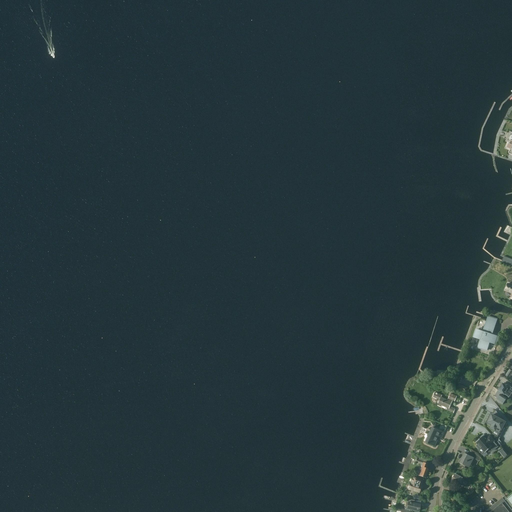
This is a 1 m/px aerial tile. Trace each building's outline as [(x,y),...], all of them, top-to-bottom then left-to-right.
[(483,332),(479,330),(478,330),(475,338),(480,339),(479,342),(481,342),(479,347),(487,350),(490,342),(495,344),(498,337),(496,336),(496,335),(493,334),(493,335),(491,334),(495,323),(496,324),(497,319),(489,316),(488,321),(487,320),(483,332)] [(459,384),(457,389),(465,393),(467,388),(459,384)] [(511,388),(510,387),(505,384),(504,385),(502,384),(498,390),(505,394),(507,391),(508,392),(511,388)] [(505,394),(498,390),(495,396),(498,398),(496,400),(503,404),(508,397),(505,395),(505,394)] [(447,408),(446,409),(454,413),(455,410),(450,407),(453,400),(455,401),(457,397),(450,394),(448,400),(441,397),(442,395),(435,392),(433,397),(437,399),(437,400),(439,401),(437,405),(442,407),(442,406),(447,408)] [(493,434),(500,438),(507,425),(504,424),(505,422),(503,421),(495,417),(496,416),(493,415),(493,416),(492,415),(491,415),(492,415),(488,422),(488,423),(488,422),(493,425),(492,426),(491,428),(495,430),(493,434)] [(438,436),(442,437),(444,432),(433,427),(429,435),(430,436),(427,443),(435,446),(438,439),(437,438),(438,436)] [(495,441),(494,440),(490,435),(489,436),(487,438),(486,438),(486,439),(484,436),(483,436),(483,437),(481,439),(481,438),(476,442),(476,443),(478,445),(476,446),(479,449),(481,448),(482,447),(486,452),(490,448),(493,451),(498,447),(498,446),(497,446),(493,442),(495,441)] [(469,467),(473,458),(480,461),(481,458),(477,454),(476,454),(470,451),(469,455),(464,453),(460,463),(461,463),(460,466),(464,468),(466,465),(469,467)] [(428,469),(426,468),(427,464),(423,462),(420,471),(417,470),(415,475),(418,475),(425,478),(428,469)] [(452,480),(460,484),(463,478),(455,474),(452,480)] [(422,481),(421,481),(411,477),(409,482),(410,482),(407,489),(419,493),(418,492),(420,486),(421,486),(420,486),(422,481)] [(511,511),(511,504),(507,498),(505,496),(484,511),(511,511)] [(407,502),(406,509),(418,511),(419,506),(413,505),(413,503),(407,502)]
